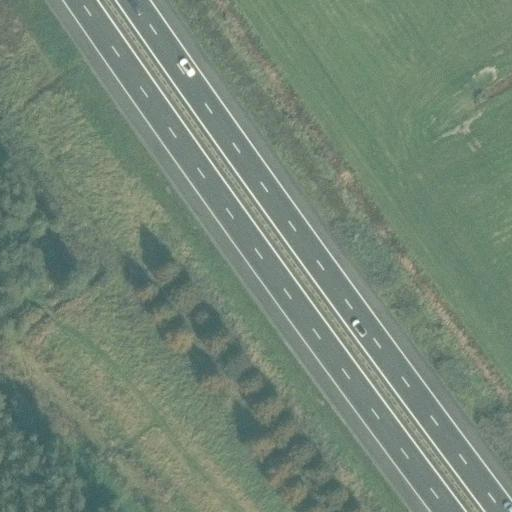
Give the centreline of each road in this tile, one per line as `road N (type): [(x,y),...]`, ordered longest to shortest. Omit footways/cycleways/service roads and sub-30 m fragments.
road 1 (motorway): [(507,511),(137,0)]
road 2 (motorway): [(63,0),(429,511)]
